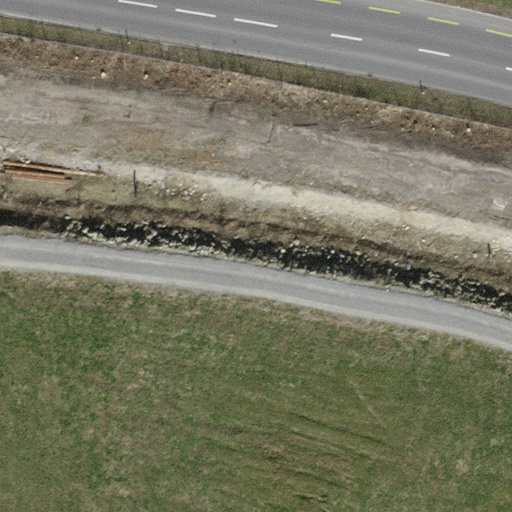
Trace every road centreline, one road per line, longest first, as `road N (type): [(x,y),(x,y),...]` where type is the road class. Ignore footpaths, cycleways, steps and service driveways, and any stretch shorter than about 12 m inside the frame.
road 1 (track): [(511,187),(426,165),(0,95)]
road 2 (track): [(511,343),(283,291),(41,266)]
road 3 (tertiary): [(115,0),(511,71)]
